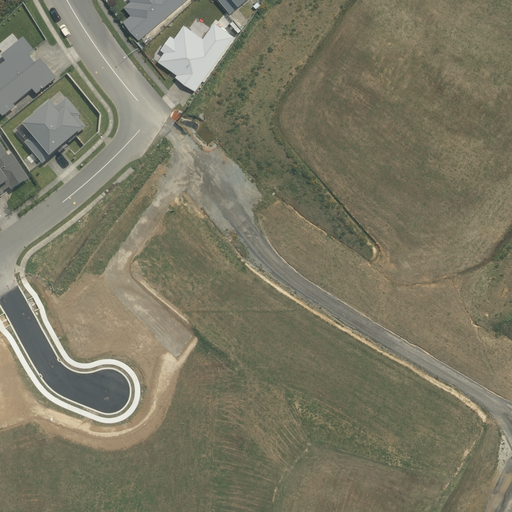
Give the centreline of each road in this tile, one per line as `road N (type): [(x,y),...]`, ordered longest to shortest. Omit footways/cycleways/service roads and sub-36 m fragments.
road 1 (tertiary): [(149,115),(238,226),(295,280),(511,413)]
road 2 (residential): [(0,250),(99,171),(149,115)]
road 3 (residential): [(0,280),(58,375),(102,388)]
road 4 (tertiary): [(149,115),(66,0)]
